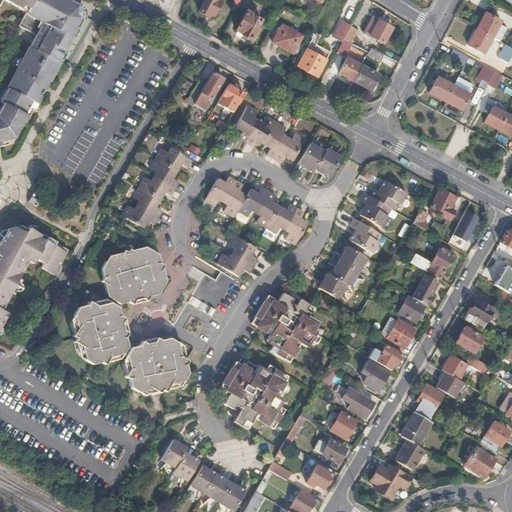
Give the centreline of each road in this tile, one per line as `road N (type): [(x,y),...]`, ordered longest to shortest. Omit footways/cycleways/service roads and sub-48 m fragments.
road 1 (residential): [(197,39),(89,214),(81,249),(8,371)]
road 2 (residential): [(509,206),(338,505)]
road 3 (residential): [(324,202),(324,228),(254,296),(205,380),(206,415),(235,455)]
road 4 (residential): [(324,202),(258,167),(219,166),(183,212),(179,241),(187,256),(213,270)]
road 5 (primary): [(197,39),(372,133)]
road 6 (primary): [(372,133),(509,206)]
road 7 (residential): [(429,26),(372,133)]
